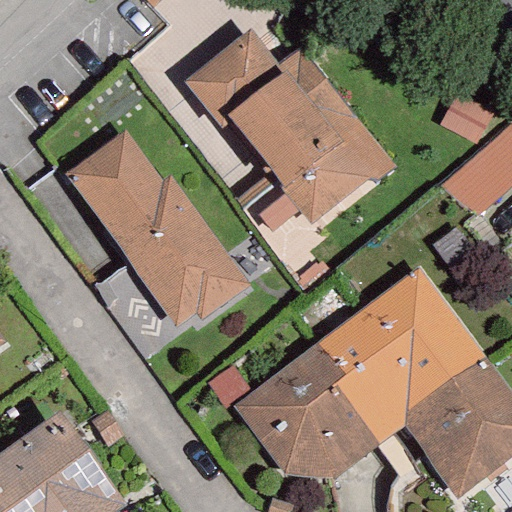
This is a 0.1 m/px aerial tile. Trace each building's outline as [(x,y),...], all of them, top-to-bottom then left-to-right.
[(232,122),(277,86),(268,77),(248,46),(195,88),(226,127),(232,122)] [(336,151),(359,177),(392,147),(368,120),(348,138),(327,114),(341,101),(308,64),(295,76),(283,63),(268,77),(277,86),(336,151)] [(289,190),(336,151),(277,86),(232,122),(281,181),(289,190)] [(459,97),(438,128),(478,149),(500,122),(459,97)] [(157,196),(122,148),(77,180),(176,318),(197,303),(203,312),(236,288),(166,190),(157,196)] [(336,151),(289,190),(310,217),(359,177),(336,151)] [(511,172),(485,151),(449,181),(481,216),(511,192),(511,172)] [(269,248),(310,217),(289,190),(281,181),(241,210),(269,248)] [(304,291),(326,273),(306,250),(285,268),(304,291)] [(135,349),(176,318),(136,262),(94,292),(135,349)] [(511,448),(511,410),(415,282),(244,411),(289,469),(332,477),(374,446),(406,421),(432,455),(459,490),(511,448)] [(226,410),(249,390),(232,369),(208,388),(226,410)] [(400,479),(432,455),(406,421),(374,446),(400,479)] [(0,511),(109,511),(114,509),(56,430),(0,470),(0,511)]
